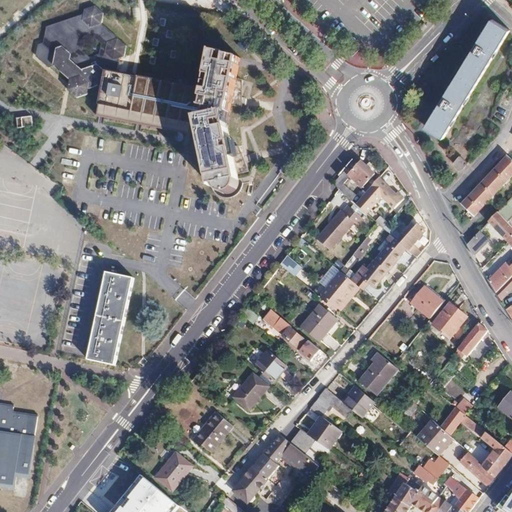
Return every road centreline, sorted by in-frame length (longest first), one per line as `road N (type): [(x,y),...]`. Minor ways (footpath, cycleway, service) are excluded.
road 1 (tertiary): [(352,128),(53,511)]
road 2 (tertiary): [(511,340),(434,207)]
road 3 (tertiary): [(238,0),(341,96)]
road 4 (tertiary): [(359,77),(267,0)]
